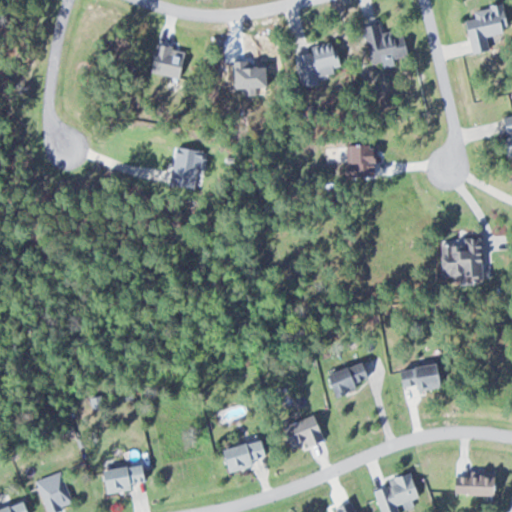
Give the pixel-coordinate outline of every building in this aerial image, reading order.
[(469,10),(470,18),(462,20),(469,53),(491,48),(489,39),(507,36),(501,3),(469,10)] [(407,55),(403,31),(380,35),(378,23),(361,26),(367,62),(407,55)] [(339,73),(333,43),(292,53),(298,82),(339,73)] [(511,114),(497,119),(508,163),(511,161),(511,114)] [(375,177),(375,144),(346,144),(346,177),(375,177)] [(438,277),(479,278),(479,239),(438,239),(438,277)] [(333,398),(366,378),(354,359),(322,379),(333,398)] [(435,386),(435,366),(397,366),(397,386),(435,386)] [(287,450),(321,439),(313,415),(280,426),(287,450)] [(265,460),(260,439),(218,449),(223,471),(265,460)] [(97,469),(100,493),(131,490),(130,484),(144,483),(141,464),(97,469)] [(384,479),(386,484),(372,488),(379,511),(398,511),(395,503),(417,497),(409,471),(384,479)] [(449,482),(449,493),(491,493),(491,472),(457,472),(457,482),(449,482)] [(328,508),(329,511),(353,511),(348,499),(328,508)] [(0,511),(25,511),(20,500),(0,508),(0,511)]
